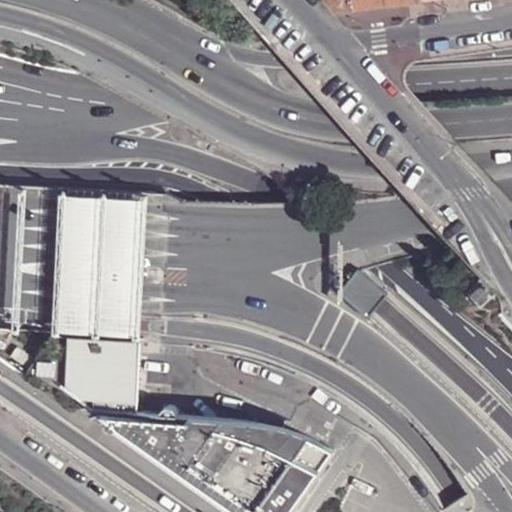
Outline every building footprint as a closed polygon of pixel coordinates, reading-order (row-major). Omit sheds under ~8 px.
[(332,0),(341,9),(357,7),(356,0),(332,0)] [(61,192),(56,337),(141,340),(142,267),(146,195),(61,192)] [(106,344),(38,340),(37,363),(53,364),(50,405),(95,407),(102,408),(106,344)] [(15,346),(7,356),(25,368),(32,357),(15,346)] [(165,407),(162,411),(102,408),(95,407),(243,511),(258,511),(262,508),(266,511),(292,511),(324,467),(302,452),(313,435),(281,426),(241,418),(181,413),(181,412),(177,407),(171,405),(165,407)]
